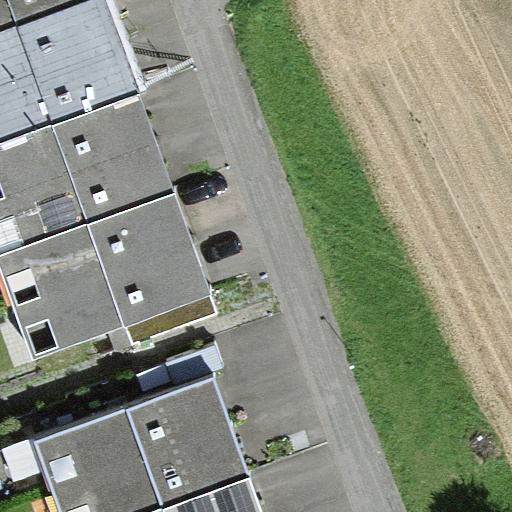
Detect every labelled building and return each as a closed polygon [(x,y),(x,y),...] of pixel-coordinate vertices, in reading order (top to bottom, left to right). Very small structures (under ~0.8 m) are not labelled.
[(110,0),(64,0),(0,23),(0,80),(124,37),(110,0)] [(0,0),(0,23),(64,0),(0,0)] [(124,37),(0,80),(0,134),(141,84),(124,37)] [(141,84),(0,134),(0,190),(158,134),(141,84)] [(158,134),(0,190),(0,246),(176,184),(158,134)] [(176,184),(0,246),(0,270),(11,300),(194,234),(176,184)] [(194,234),(11,300),(27,345),(211,280),(194,234)] [(53,487),(237,421),(218,369),(35,435),(53,487)] [(237,421),(53,487),(62,511),(136,511),(255,470),(237,421)] [(269,511),(255,470),(136,511),(269,511)]
